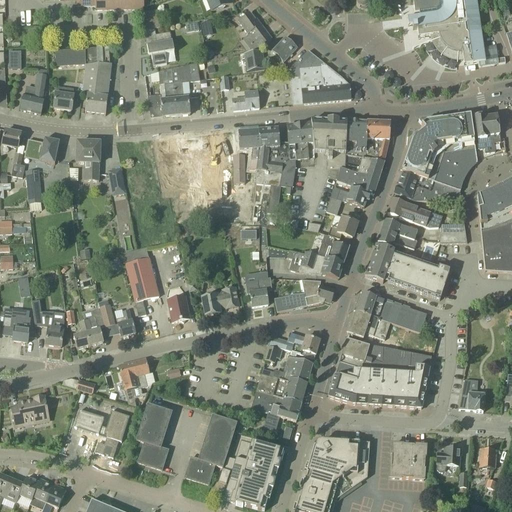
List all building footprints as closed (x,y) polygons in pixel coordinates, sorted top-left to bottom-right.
[(144,11),(143,0),(76,0),(76,8),(95,7),(95,12),(144,11)] [(198,0),(198,1),(200,0),(206,0),(211,13),(233,5),(230,0),(198,0)] [(456,61),(463,61),(464,66),(477,64),(477,62),(484,60),(484,61),(485,61),(476,0),(413,0),(413,5),(415,14),(419,13),(419,17),(415,17),(416,26),(412,26),(413,31),(417,30),(418,39),(431,37),(432,42),(436,50),(442,56),(449,59),(456,61)] [(143,32),(144,32),(160,29),(156,12),(146,14),(143,32)] [(255,21),(249,14),(238,23),(248,37),(249,36),(260,50),(272,41),(256,20),(255,21)] [(202,32),(211,31),(210,23),(200,24),(202,32)] [(197,24),(185,26),(187,33),(199,31),(197,24)] [(170,34),(155,37),(156,45),(147,47),(148,55),(151,54),(153,68),(167,66),(165,56),(174,54),(172,42),(171,42),(170,34)] [(272,53),(283,64),(297,50),(285,39),(272,53)] [(106,117),(108,99),(107,99),(111,65),(109,65),(108,49),(85,50),(85,67),(82,96),(87,97),(85,115),(106,117)] [(56,68),(85,67),(85,50),(55,52),(55,62),(56,68)] [(20,53),(8,53),(9,71),(21,71),(20,53)] [(247,73),(264,70),(261,53),(244,55),(247,73)] [(341,80),(337,76),(322,64),(308,53),(289,70),(293,107),(303,107),(351,102),(349,87),(341,80)] [(200,83),(197,65),(171,71),(176,118),(190,116),(188,99),(182,100),(181,97),(183,97),(182,84),(198,83),(200,83)] [(162,119),(176,118),(171,71),(158,74),(160,96),(148,97),(151,117),(153,119),(162,118),(162,119)] [(24,97),(20,112),(40,117),(44,101),(46,87),(47,78),(36,77),(35,90),(26,88),(24,97)] [(221,92),(228,91),(227,78),(220,79),(221,92)] [(73,97),(73,91),(57,89),(56,95),(53,110),(71,113),(73,97)] [(233,113),(259,111),(258,93),(244,94),(245,100),(232,101),(233,113)] [(477,165),(471,120),(470,117),(469,117),(469,119),(456,121),(456,119),(455,120),(455,121),(442,123),(442,121),(426,124),(421,129),(424,133),(418,138),(417,138),(417,139),(412,142),(411,146),(412,147),(408,159),(406,159),(406,160),(407,160),(403,173),(402,172),(401,173),(403,174),(426,182),(457,178),(459,193),(460,194),(460,192),(459,192),(461,184),(465,176),(470,170),(476,164),(476,165),(477,165)] [(500,144),(496,118),(484,119),(484,118),(474,119),(479,151),(485,150),(485,155),(494,154),(493,145),(500,144)] [(345,166),(346,158),(346,124),(338,123),(338,122),(327,122),(327,123),(311,122),(311,126),(312,144),(314,155),(328,156),(327,170),(340,170),(340,171),(345,173),(345,166)] [(384,164),(384,161),(370,159),(370,158),(366,158),(367,123),(347,123),(347,124),(346,124),(346,158),(384,164)] [(384,161),(389,143),(390,124),(367,123),(366,158),(370,158),(370,159),(384,161)] [(310,126),(310,125),(304,125),(304,127),(298,127),(301,161),(308,161),(306,145),(312,144),(311,126),(310,126)] [(282,165),(279,188),(287,189),(286,196),(290,197),(291,189),(292,190),(295,168),(295,162),(301,161),(298,127),(286,128),(287,145),(283,145),(282,165)] [(263,131),(260,132),(258,132),(259,150),(255,186),(270,187),(267,215),(275,216),(275,215),(277,207),(279,188),(282,165),(283,145),(279,145),(278,131),(276,131),(273,130),(269,130),(266,130),(263,131)] [(18,150),(21,135),(5,132),(2,146),(11,148),(17,150),(18,150)] [(231,132),(185,137),(188,161),(189,161),(189,171),(189,181),(190,225),(233,225),(232,157),(232,150),(231,132)] [(255,186),(259,150),(258,132),(238,134),(239,152),(253,151),(250,171),(249,185),(250,186),(255,186)] [(60,143),(50,141),(44,140),(43,145),(28,142),(25,157),(34,159),(33,162),(55,166),(60,143)] [(99,183),(99,176),(100,145),(88,145),(77,144),(77,165),(85,165),(85,183),(87,183),(99,183)] [(22,180),(25,168),(20,167),(22,157),(15,156),(13,166),(14,166),(11,178),(22,180)] [(234,186),(245,185),(244,158),(233,158),(234,186)] [(351,190),(370,197),(378,173),(380,174),(384,164),(346,158),(345,166),(360,169),(357,177),(345,173),(340,171),(336,184),(351,190)] [(26,173),(29,205),(33,204),(41,204),(38,172),(26,173)] [(114,198),(125,196),(120,172),(109,174),(114,198)] [(416,204),(442,203),(442,188),(426,182),(403,174),(397,189),(396,188),(393,196),(415,203),(416,204)] [(459,193),(457,178),(426,182),(442,188),(459,193)] [(484,274),(511,275),(511,185),(505,189),(504,188),(505,189),(493,195),(492,193),(491,194),(492,195),(480,200),(479,198),(477,198),(484,274)] [(442,203),(460,203),(460,194),(459,193),(442,188),(442,203)] [(370,197),(351,190),(350,195),(334,190),(325,214),(335,217),(336,218),(341,203),(346,205),(362,210),(362,209),(364,210),(366,202),(368,203),(370,197)] [(415,203),(393,196),(386,216),(401,221),(425,229),(429,231),(438,230),(442,219),(413,209),(415,203)] [(336,218),(335,217),(328,235),(319,232),(318,235),(324,237),(332,239),(339,242),(341,236),(352,240),(357,225),(342,219),(342,220),(336,218)] [(286,229),(297,231),(298,223),(287,221),(286,229)] [(413,253),(417,244),(414,242),(417,233),(384,222),(376,245),(391,250),(393,245),(413,253)] [(309,225),(307,232),(318,234),(321,227),(309,225)] [(440,231),(440,235),(465,232),(464,226),(454,227),(441,229),(440,231)] [(439,236),(439,246),(467,245),(465,232),(440,235),(439,235),(439,236)] [(343,266),(346,258),(349,249),(330,243),(332,239),(324,237),(317,256),(343,266)] [(439,302),(448,277),(449,273),(376,247),(365,279),(383,285),(385,279),(389,280),(387,284),(439,302)] [(304,257),(292,254),(289,253),(287,260),(292,261),(289,272),(299,275),(310,276),(317,256),(305,254),(304,257)] [(338,281),(343,266),(317,256),(310,276),(320,276),(338,281)] [(150,260),(127,266),(136,304),(135,305),(138,319),(146,316),(142,303),(159,299),(150,260)] [(257,282),(257,284),(245,285),(247,296),(248,296),(248,295),(249,295),(252,310),(268,307),(266,293),(272,292),(270,280),(257,282)] [(335,293),(320,289),(320,283),(301,282),(304,295),(290,297),(290,298),(275,301),(277,314),(293,311),(307,308),(322,305),(323,304),(324,303),(331,305),(335,293)] [(188,286),(190,293),(197,291),(195,284),(188,286)] [(226,311),(238,308),(235,290),(222,292),(222,294),(215,295),(216,297),(202,300),(203,308),(205,318),(220,315),(219,310),(225,309),(226,311)] [(420,335),(426,317),(362,295),(348,335),(349,335),(363,340),(365,335),(384,342),(386,337),(390,325),(411,332),(420,335)] [(184,325),(185,322),(189,321),(189,317),(190,315),(188,313),(185,299),(179,300),(177,299),(174,299),(172,301),(167,302),(172,325),(181,323),(184,325)] [(32,302),(35,327),(42,328),(42,314),(40,301),(32,302)] [(27,345),(30,326),(31,320),(23,319),(23,316),(12,315),(12,309),(0,307),(0,309),(0,314),(5,314),(3,328),(14,329),(13,343),(27,345)] [(109,307),(100,309),(105,329),(114,327),(109,307)] [(132,322),(129,312),(123,314),(124,319),(116,321),(117,326),(121,340),(135,336),(132,322)] [(68,326),(75,325),(73,313),(66,314),(68,326)] [(103,344),(100,330),(98,331),(95,320),(84,322),(90,348),(103,344)] [(64,323),(53,321),(52,321),(51,328),(49,328),(48,335),(47,335),(45,347),(61,349),(63,337),(62,337),(64,323)] [(77,351),(90,348),(84,322),(79,324),(82,335),(73,338),(77,351)] [(305,340),(290,335),(288,343),(271,338),(269,347),(314,361),(316,357),(320,343),(319,342),(316,338),(314,340),(313,341),(305,338),(305,340)] [(383,350),(383,349),(382,349),(369,347),(368,348),(346,342),(347,341),(346,341),(345,342),(346,343),(344,350),(343,350),(341,357),(341,358),(341,359),(362,365),(363,359),(382,365),(383,350)] [(279,362),(282,353),(268,349),(264,363),(274,365),(275,360),(279,362)] [(362,365),(341,359),(339,364),(339,365),(335,377),(335,378),(335,377),(328,399),(352,406),(355,406),(367,407),(381,408),(393,408),(393,409),(406,409),(406,410),(421,411),(431,359),(383,350),(382,365),(363,359),(362,365)] [(294,361),(288,359),(283,375),(274,372),(272,379),(281,382),(289,384),(290,380),(307,385),(313,366),(295,361),(294,361)] [(149,375),(146,362),(146,361),(129,365),(131,374),(135,373),(139,389),(139,390),(141,390),(148,388),(145,380),(145,377),(149,375)] [(131,374),(129,365),(118,367),(122,382),(127,401),(145,397),(147,394),(143,395),(141,390),(139,390),(139,389),(135,373),(131,374)] [(179,370),(167,373),(168,380),(180,377),(179,370)] [(281,382),(261,376),(256,393),(302,407),(301,406),(307,385),(290,380),(289,384),(281,382)] [(483,414),(484,396),(477,396),(477,383),(464,382),(458,412),(474,413),(474,414),(483,414)] [(92,395),(93,393),(94,387),(79,383),(77,391),(92,395)] [(301,409),(302,407),(256,393),(251,410),(270,416),(267,429),(276,432),(279,419),(296,423),(298,415),(299,415),(300,413),(298,413),(300,408),(301,409)] [(15,429),(48,423),(44,398),(33,400),(33,402),(18,405),(18,407),(11,409),(15,429)] [(162,472),(168,452),(160,449),(172,415),(148,407),(136,442),(144,445),(138,465),(162,472)] [(123,440),(130,418),(111,412),(106,430),(101,428),(104,419),(97,417),(80,412),(74,429),(92,435),(98,437),(99,436),(100,437),(95,454),(113,460),(118,443),(121,444),(123,440)] [(222,470),(236,426),(212,418),(199,462),(191,459),(185,479),(208,487),(215,467),(222,470)] [(5,435),(0,438),(4,445),(9,442),(5,435)] [(332,511),(335,502),(367,480),(369,445),(348,443),(347,443),(341,443),(341,442),(340,442),(322,441),(322,444),(319,444),(317,445),(317,448),(314,447),(309,464),(309,465),(307,471),(307,472),(306,474),(307,475),(306,479),(305,479),(304,481),(304,482),(302,488),(302,489),(300,494),(303,495),(302,500),(299,499),(297,504),(297,505),(295,511),(294,511),(332,511)] [(277,464),(281,454),(254,445),(248,463),(237,459),(233,472),(241,475),(229,504),(235,506),(235,508),(242,510),(242,508),(253,511),(259,511),(262,503),(268,505),(269,504),(265,503),(269,492),(272,493),(275,484),(271,483),(275,473),(278,474),(281,465),(277,464)] [(426,448),(403,447),(392,446),(390,480),(423,482),(426,448)] [(459,468),(460,450),(444,449),(444,456),(437,456),(436,467),(436,470),(437,472),(439,474),(442,475),(444,473),(445,471),(446,468),(459,468)] [(494,471),(495,453),(480,452),(479,470),(494,471)] [(226,486),(231,473),(223,470),(218,483),(226,486)] [(0,497),(4,499),(11,481),(0,476),(0,497)] [(19,497),(19,498),(31,503),(32,503),(33,500),(40,484),(39,484),(26,479),(23,486),(24,486),(19,497)] [(16,505),(16,504),(19,498),(19,497),(24,486),(23,486),(11,481),(4,499),(16,505)] [(45,505),(53,486),(40,481),(39,484),(40,484),(33,500),(45,505)] [(489,482),(488,481),(485,489),(493,491),(495,484),(489,482)] [(58,510),(66,492),(53,486),(45,505),(58,510)]
